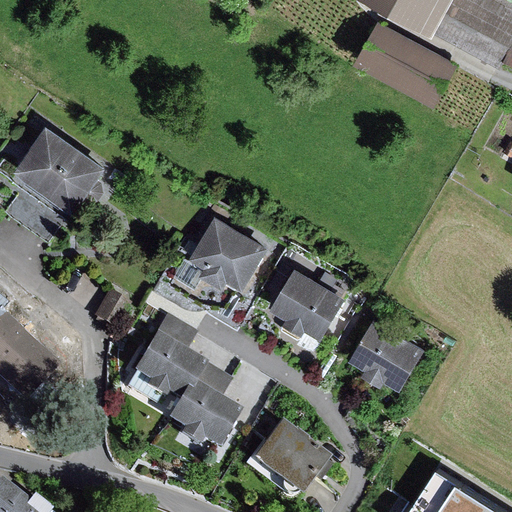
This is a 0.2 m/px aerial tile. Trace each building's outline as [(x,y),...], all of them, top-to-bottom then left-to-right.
[(395,0),(415,10),(442,26),(457,0),(395,0)] [(511,0),(457,0),(442,26),(415,10),(411,16),(504,67),(508,60),(511,62),(511,0)] [(462,62),(382,19),(361,58),(440,102),(462,62)] [(111,164),(51,122),(36,144),(22,135),(0,165),(0,169),(72,222),(89,195),(96,198),(101,197),(107,191),(106,183),(101,178),(111,164)] [(273,244),(219,212),(194,254),(210,264),(205,272),(228,285),(232,277),(248,286),(273,244)] [(351,295),(300,264),(275,307),(290,315),(287,321),(307,332),(310,327),(326,337),(351,295)] [(110,288),(95,315),(117,329),(134,301),(110,288)] [(10,302),(0,294),(0,375),(26,399),(62,363),(4,309),(10,302)] [(199,331),(168,314),(135,370),(150,379),(147,384),(167,395),(170,391),(181,397),(189,385),(194,388),(209,362),(209,361),(189,349),(199,331)] [(429,346),(379,316),(354,356),(370,366),(366,373),(385,384),(388,377),(405,387),(429,346)] [(234,378),(209,362),(194,388),(189,385),(181,397),(170,417),(185,426),(182,433),(201,444),(205,438),(221,447),(244,409),(223,396),(234,378)] [(334,455),(283,418),(254,457),(304,494),(334,455)] [(511,511),(511,502),(441,457),(405,511),(511,511)] [(31,499),(2,476),(0,479),(0,511),(50,511),(54,508),(35,493),(31,499)]
